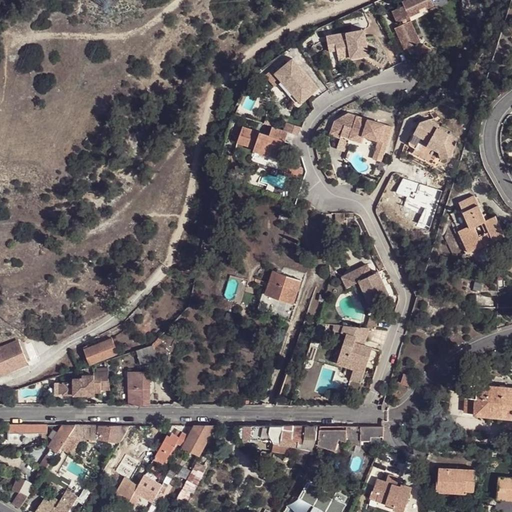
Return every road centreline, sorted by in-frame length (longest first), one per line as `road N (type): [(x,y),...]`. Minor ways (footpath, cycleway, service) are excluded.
road 1 (residential): [(403,79),(328,109),(307,139),(313,170),(329,194),(366,213),(405,297),(370,416)]
road 2 (residential): [(370,416),(0,413)]
road 3 (track): [(361,0),(279,34),(220,79),(166,264)]
road 4 (unclassified): [(166,264),(118,315),(33,371),(0,383)]
road 5 (track): [(182,0),(129,35),(12,36)]
road 6 (residential): [(511,335),(452,361),(401,414),(370,416)]
